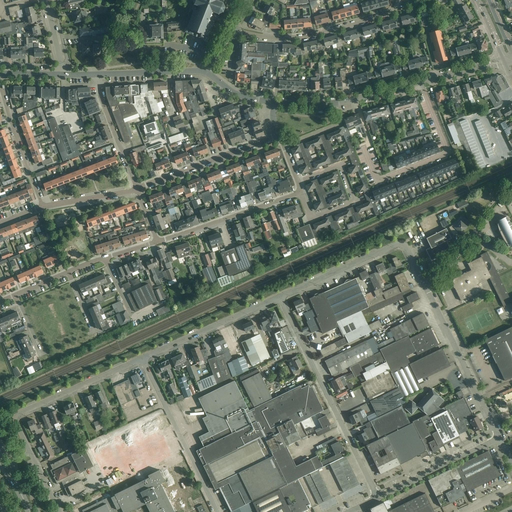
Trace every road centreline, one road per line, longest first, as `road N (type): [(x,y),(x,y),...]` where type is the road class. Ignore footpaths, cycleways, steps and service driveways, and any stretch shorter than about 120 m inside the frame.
road 1 (unclassified): [(59,511),(16,416),(142,358)]
road 2 (unclassified): [(377,499),(279,297)]
road 3 (residential): [(421,82),(449,152),(376,180),(363,146)]
road 4 (residential): [(232,30),(301,38),(387,15),(399,0)]
road 5 (unclassified): [(499,438),(423,284)]
road 6 (unclassified): [(216,511),(142,358)]
road 7 (residential): [(301,192),(311,216),(354,201),(340,165),(297,182)]
road 8 (residential): [(156,241),(301,192)]
road 9 (residential): [(137,189),(278,135)]
road 10 (tertiary): [(421,82),(334,103),(273,102)]
road 11 (unclassified): [(142,358),(279,297)]
road 12 (unclassified): [(377,499),(499,438)]
road 13 (residential): [(0,77),(43,206)]
road 14 (unclassified): [(279,297),(403,244)]
road 15 (residential): [(137,189),(99,73)]
